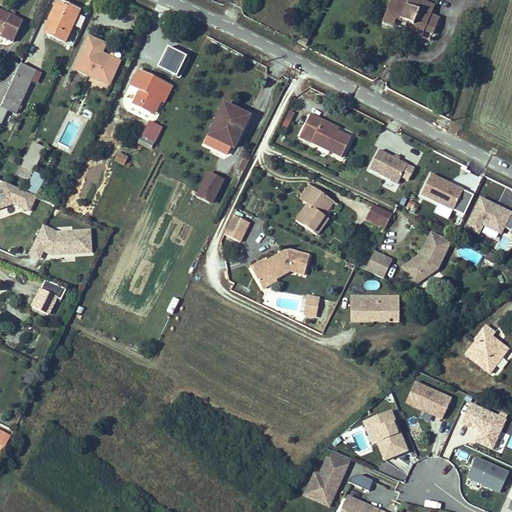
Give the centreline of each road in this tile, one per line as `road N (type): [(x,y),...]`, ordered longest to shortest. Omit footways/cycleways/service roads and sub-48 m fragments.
road 1 (unclassified): [(168,0),(511,171)]
road 2 (unknown): [(259,152),(389,213)]
